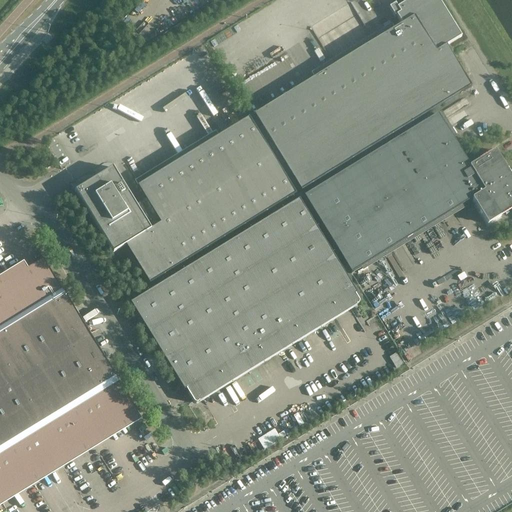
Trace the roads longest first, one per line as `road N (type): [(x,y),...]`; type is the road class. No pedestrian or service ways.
road 1 (unclassified): [(194,454),(26,197)]
road 2 (unclassified): [(197,94),(26,197)]
road 3 (unclassified): [(194,454),(360,354)]
road 4 (unclassified): [(408,324),(511,258)]
